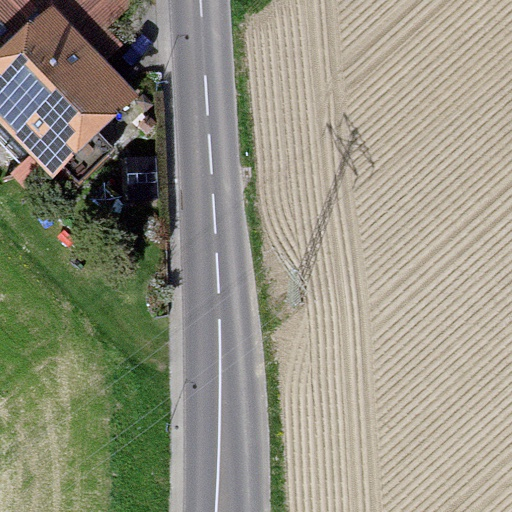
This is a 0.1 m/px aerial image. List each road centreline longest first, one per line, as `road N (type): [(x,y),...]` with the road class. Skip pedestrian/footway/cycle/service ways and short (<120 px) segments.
road 1 (secondary): [(195,0),(217,511)]
road 2 (track): [(0,205),(146,344),(215,376)]
